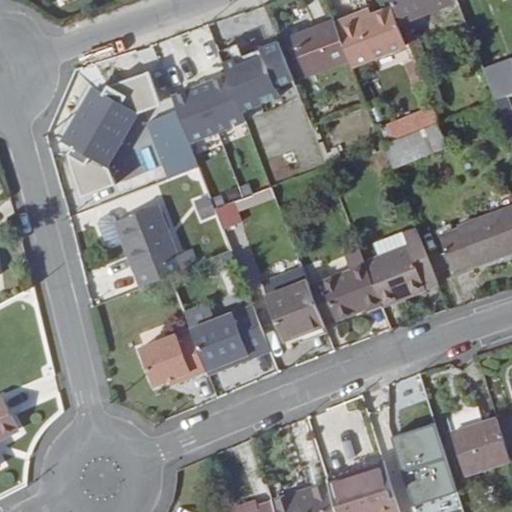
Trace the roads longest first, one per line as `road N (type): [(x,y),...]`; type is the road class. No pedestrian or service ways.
road 1 (residential): [(511,317),(141,463)]
road 2 (residential): [(92,437),(1,72)]
road 3 (residential): [(1,72),(212,0)]
